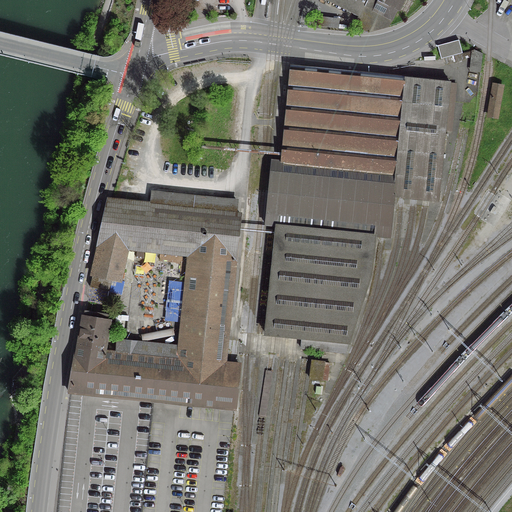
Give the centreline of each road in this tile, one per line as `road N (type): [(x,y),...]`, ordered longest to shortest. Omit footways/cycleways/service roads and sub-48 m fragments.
road 1 (secondary): [(39,511),(73,298),(135,69)]
road 2 (residential): [(135,69),(176,47),(224,37),(382,48),(406,41),(443,8)]
road 3 (secondary): [(135,69),(108,70),(0,43)]
